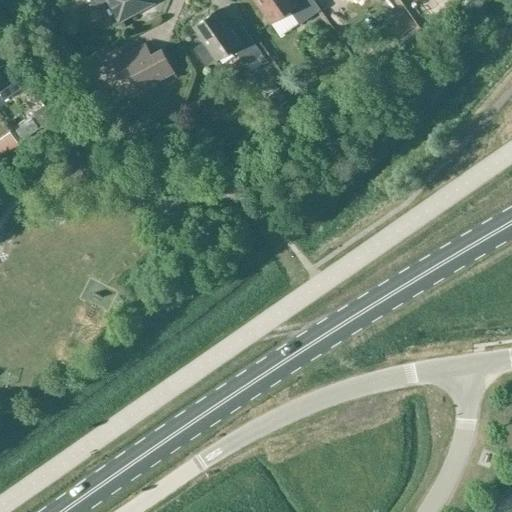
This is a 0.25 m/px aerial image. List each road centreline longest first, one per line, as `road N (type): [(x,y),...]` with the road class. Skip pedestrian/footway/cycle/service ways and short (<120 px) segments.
road 1 (unclassified): [(0,506),(511,155)]
road 2 (primary): [(65,511),(314,341),(511,225)]
road 3 (unclassified): [(128,511),(294,410),(357,386),(469,366)]
road 4 (unclassified): [(428,511),(461,443),(469,366)]
